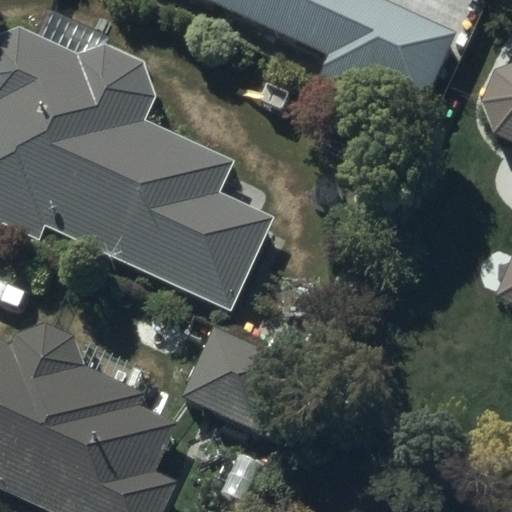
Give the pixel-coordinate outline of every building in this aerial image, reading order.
[(166,0),(328,75),(320,94),(417,140),(458,54),(350,3),(351,0),(166,0)] [(0,240),(40,257),(45,246),(236,328),(277,232),(221,208),(235,174),(147,137),(157,113),(141,81),(109,67),(86,76),(24,47),(0,53),(0,240)] [(511,66),(510,67),(507,68),(504,70),(501,71),(499,73),(496,75),(494,77),(492,80),(490,82),(488,85),(486,88),(485,90),(484,93),(483,96),(482,99),(481,103),(481,106),(481,109),(481,112),(482,115),(482,118),(483,121),(484,125),(485,127),(487,130),(489,133),(491,135),(493,138),(495,140),(497,142),(511,148),(511,259),(491,307),(511,314),(511,66)] [(91,387),(77,356),(43,342),(13,351),(9,360),(0,356),(0,510),(4,511),(174,511),(181,497),(160,488),(181,441),(136,422),(142,409),(91,387)] [(293,378),(212,344),(182,413),(263,447),(293,378)]
